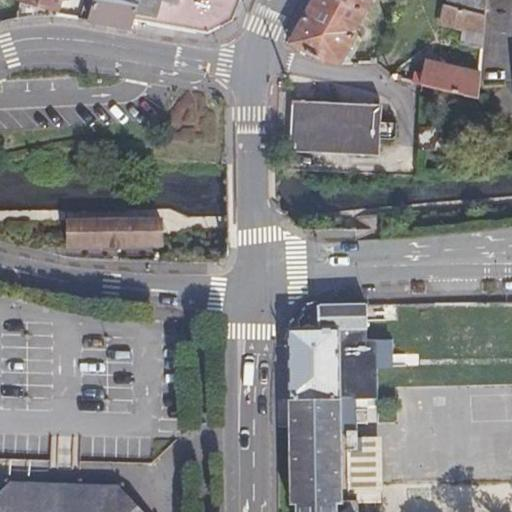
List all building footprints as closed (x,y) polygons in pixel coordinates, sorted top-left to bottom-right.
[(14,0),(13,5),(50,15),(53,0),(55,0),(60,1),(60,0),(14,0)] [(90,0),(83,24),(104,27),(121,30),(123,26),(199,39),(214,31),(223,26),(232,0),(90,0)] [(312,58),(338,62),(357,29),(355,27),(369,0),(306,0),(285,41),(312,58)] [(477,18),(479,2),(470,0),(441,0),(439,9),(477,18)] [(455,45),(475,51),(477,18),(439,9),(434,27),(456,33),(455,45)] [(419,66),(414,91),(470,103),(472,77),(419,66)] [(376,138),(387,138),(392,133),(392,122),(388,121),(376,121),(376,104),(289,102),(288,128),(287,143),(287,152),(376,155),(376,138)] [(412,134),(411,156),(433,156),(434,135),(412,134)] [(61,219),(61,246),(156,245),(156,219),(61,219)] [(367,330),(366,310),(365,310),(365,306),(316,307),(317,328),(289,328),(290,394),(290,402),(292,502),(297,502),(296,511),(357,511),(358,503),(358,501),(341,501),(340,437),(340,402),(339,331),(367,330)] [(357,442),(357,437),(357,431),(347,432),(347,437),(347,442),(357,442)] [(347,442),(347,437),(340,437),(341,501),(358,501),(358,503),(372,502),(372,491),(380,491),(381,437),(357,437),(357,442),(347,442)] [(134,511),(111,489),(2,487),(0,488),(0,511),(1,510),(2,503),(53,505),(111,506),(111,511),(134,511)] [(511,511),(511,489),(380,491),(372,491),(372,502),(371,511),(511,511)] [(0,511),(111,511),(111,506),(53,505),(2,503),(1,510),(0,511)]
